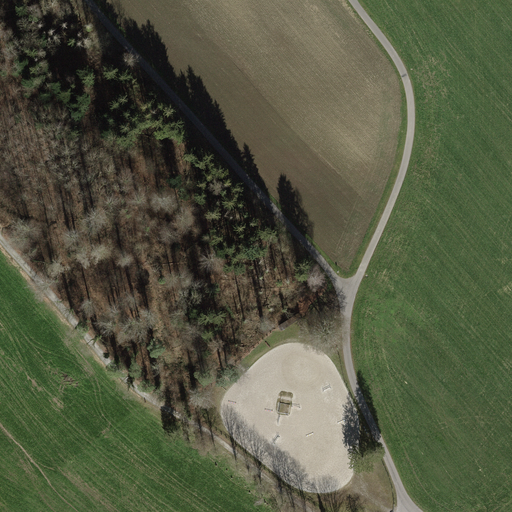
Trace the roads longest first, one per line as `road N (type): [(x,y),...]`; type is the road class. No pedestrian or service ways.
road 1 (track): [(0,236),(110,370),(206,429),(311,511)]
road 2 (residential): [(93,0),(318,258),(346,304)]
road 3 (residential): [(352,0),(403,73),(411,124),(401,175),(346,304)]
road 4 (unclassified): [(413,510),(356,390),(346,304)]
